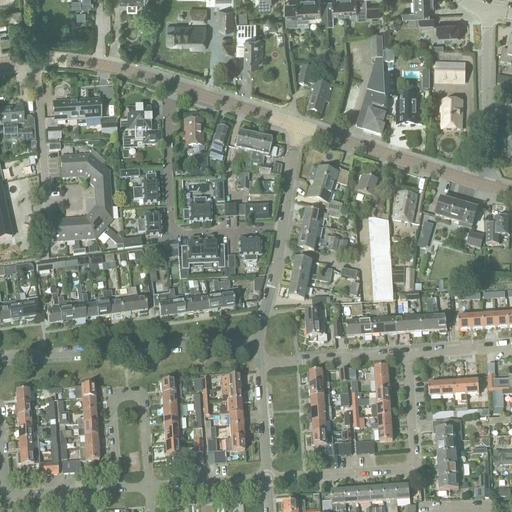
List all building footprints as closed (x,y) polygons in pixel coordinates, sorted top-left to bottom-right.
[(71,0),(72,0),(72,9),(76,8),(77,21),(86,20),(85,8),(93,8),(93,3),(91,3),(90,0),(71,0)] [(119,0),(120,2),(127,2),(127,4),(127,11),(130,11),(135,11),(137,11),(137,4),(140,2),(146,2),(145,0),(119,0)] [(214,0),(215,9),(220,9),(220,30),(233,30),(233,9),(236,9),(235,0),(214,0)] [(258,0),(259,10),(270,9),(269,0),(258,0)] [(309,17),(308,5),(308,0),(296,0),(296,4),(284,4),(284,14),(285,14),(286,27),(298,26),(298,23),(309,22),(309,17)] [(320,0),(308,0),(308,5),(309,17),(321,17),(321,27),(328,26),(326,2),(326,1),(321,1),(320,0)] [(345,15),(344,0),(332,0),(332,1),(326,1),(326,2),(328,26),(334,26),(333,16),(345,15)] [(344,0),(345,15),(357,15),(357,21),(379,20),(379,7),(366,8),(365,0),(344,0)] [(434,0),(425,0),(414,1),(414,12),(402,13),(402,19),(408,19),(416,18),(428,18),(428,12),(435,12),(434,0)] [(11,25),(22,24),(20,12),(10,13),(11,25)] [(190,23),(206,23),(206,14),(190,14),(190,23)] [(416,18),(408,19),(408,27),(416,26),(416,18)] [(393,21),(389,30),(397,33),(401,24),(393,21)] [(236,24),(236,46),(245,46),(245,54),(245,62),(245,66),(246,66),(255,66),(258,66),(258,59),(263,59),(263,49),(260,49),(260,40),(255,40),(255,33),(255,24),(236,24)] [(438,41),(460,40),(459,25),(438,26),(438,41)] [(205,50),(206,27),(175,27),(175,28),(168,28),(167,45),(191,45),(191,50),(205,50)] [(511,38),(509,51),(502,50),(500,63),(511,66),(511,63),(511,38)] [(384,83),(382,51),(382,39),(371,39),(372,61),(376,61),(367,91),(367,92),(356,127),(364,130),(364,132),(381,137),(384,128),(382,127),(386,114),(384,83)] [(393,53),(384,53),(384,63),(394,63),(393,53)] [(314,82),(311,82),(314,70),(302,67),(297,85),(309,88),(310,85),(313,86),(312,90),(314,91),(308,112),(321,116),(326,98),(329,99),(332,87),(314,82)] [(464,84),(465,67),(437,67),(436,83),(464,84)] [(385,99),(397,98),(395,75),(384,76),(385,99)] [(504,87),(506,80),(498,78),(497,85),(504,87)] [(421,103),(421,98),(402,98),(402,103),(397,103),(397,126),(417,126),(417,110),(421,110),(421,103)] [(78,121),(101,120),(100,101),(77,103),(78,121)] [(66,122),(78,121),(77,103),(53,104),(54,116),(55,129),(47,130),(47,141),(60,140),(59,129),(57,129),(57,122),(66,122)] [(462,132),(462,104),(441,103),(441,113),(442,113),(442,131),(462,132)] [(2,127),(24,126),(23,107),(15,107),(15,110),(1,111),(2,127)] [(142,109),(142,108),(135,108),(135,110),(127,110),(128,132),(142,132),(143,146),(161,146),(161,133),(151,133),(150,124),(151,123),(151,117),(150,117),(150,109),(142,109)] [(185,148),(204,147),(203,120),(184,121),(185,148)] [(222,152),(229,133),(218,129),(211,149),(222,152)] [(29,131),(20,131),(21,145),(31,144),(29,131)] [(243,152),(247,135),(239,133),(235,150),(238,151),(236,160),(241,161),(242,159),(243,152)] [(252,153),(255,136),(247,135),(243,152),(242,159),(251,161),(252,154),(252,153)] [(260,155),(263,138),(255,136),(252,153),(252,154),(251,161),(251,164),(260,166),(261,156),(260,155)] [(260,155),(261,156),(264,156),(264,157),(270,159),(273,148),(270,147),(272,140),(263,138),(260,155)] [(221,163),(224,154),(211,150),(208,158),(221,163)] [(75,179),(82,179),(90,157),(73,158),(75,179)] [(89,184),(103,168),(90,157),(82,179),(89,184)] [(197,175),(206,174),(205,157),(195,158),(197,175)] [(62,180),(75,179),(73,158),(61,159),(62,180)] [(273,168),(260,166),(259,174),(279,177),(281,166),(273,165),(273,168)] [(103,168),(89,184),(95,190),(96,197),(111,196),(109,174),(103,168)] [(337,174),(320,169),(313,189),(310,189),(307,198),(319,202),(317,208),(341,213),(345,194),(332,190),(334,184),(347,188),(349,174),(338,171),(337,174)] [(5,184),(16,184),(16,188),(20,188),(19,175),(10,175),(10,170),(5,170),(5,184)] [(120,180),(140,179),(139,171),(120,173),(120,180)] [(0,241),(11,239),(0,184),(0,183),(2,183),(0,173),(0,241)] [(247,191),(248,175),(238,175),(238,191),(247,191)] [(156,183),(155,176),(146,177),(146,184),(142,184),(142,190),(133,191),(134,201),(143,200),(143,206),(159,205),(158,183),(156,183)] [(367,218),(369,219),(388,222),(387,217),(382,215),(384,208),(382,208),(384,202),(376,199),(379,191),(375,190),(378,181),(366,177),(365,178),(362,176),(359,184),(357,183),(354,192),(374,199),(367,218)] [(186,180),(179,180),(179,192),(187,192),(186,180)] [(224,182),(214,182),(215,207),(224,207),(224,206),(225,206),(224,182)] [(261,194),(261,187),(261,183),(252,183),(252,194),(261,194)] [(411,224),(416,196),(398,193),(393,221),(411,224)] [(91,215),(107,228),(112,222),(111,200),(96,201),(97,208),(91,215)] [(211,223),(211,214),(211,207),(206,207),(206,200),(194,201),(194,208),(189,208),(189,212),(183,212),(184,222),(189,222),(189,224),(211,223)] [(453,223),(458,205),(440,200),(435,217),(453,223)] [(225,206),(224,206),(224,207),(224,218),(236,218),(236,205),(225,206)] [(458,205),(453,223),(473,228),(478,211),(458,205)] [(268,206),(245,207),(245,221),(269,220),(268,206)] [(303,224),(319,228),(321,221),(326,222),(327,216),(306,212),(303,224)] [(103,233),(107,228),(91,215),(86,221),(96,241),(96,240),(99,243),(106,235),(103,233)] [(162,238),(160,216),(144,217),(144,222),(137,222),(138,234),(145,234),(146,239),(162,238)] [(388,230),(388,222),(369,219),(369,227),(388,230)] [(509,237),(509,220),(496,220),(496,226),(486,226),(485,247),(499,247),(499,237),(509,237)] [(67,243),(79,242),(78,221),(65,222),(67,243)] [(79,242),(96,241),(86,221),(78,221),(79,242)] [(55,244),(67,243),(65,222),(53,223),(54,229),(47,229),(48,241),(54,241),(55,244)] [(317,241),(319,228),(303,224),(301,237),(317,241)] [(425,224),(422,232),(431,234),(433,226),(425,224)] [(388,237),(388,230),(369,227),(370,236),(388,237)] [(481,249),(484,238),(470,234),(467,245),(481,249)] [(388,244),(388,237),(370,236),(370,244),(388,244)] [(314,253),(317,241),(301,237),(298,250),(314,253)] [(123,241),(124,250),(142,248),(141,239),(123,241)] [(331,239),(331,243),(329,252),(336,253),(338,240),(331,239)] [(261,257),(261,244),(261,241),(239,242),(239,258),(244,258),(244,263),(256,262),(256,257),(261,257)] [(345,255),(347,243),(339,242),(337,253),(345,255)] [(203,255),(202,243),(187,244),(188,259),(182,259),(182,271),(188,271),(188,266),(203,265),(203,255)] [(218,258),(217,243),(202,243),(203,255),(203,261),(203,265),(218,265),(218,270),(224,270),(224,258),(218,258)] [(389,260),(389,252),(371,251),(371,260),(389,260)] [(148,265),(165,263),(165,255),(148,256),(148,265)] [(91,266),(103,265),(102,257),(89,259),(91,266)] [(76,260),(65,262),(66,269),(78,267),(76,260)] [(294,273),(309,276),(312,263),(296,260),(294,273)] [(390,268),(389,260),(371,260),(372,269),(390,268)] [(56,263),(57,270),(66,269),(65,262),(56,263)] [(37,274),(53,271),(52,264),(36,266),(37,274)] [(390,276),(390,268),(372,269),(372,276),(390,276)] [(324,279),(323,283),(330,285),(332,272),(325,270),(324,279)] [(355,279),(356,273),(341,270),(340,276),(355,279)] [(312,277),(309,276),(294,273),(291,285),(307,288),(311,289),(312,281),(312,277)] [(391,284),(390,276),(372,276),(373,284),(391,284)] [(413,293),(414,277),(405,277),(405,293),(413,293)] [(210,314),(222,312),(218,284),(215,284),(217,299),(208,300),(210,314)] [(218,284),(222,312),(234,310),(234,309),(240,309),(238,290),(230,291),(229,284),(220,286),(220,284),(218,284)] [(304,302),(307,288),(291,285),(289,298),(304,302)] [(86,322),(82,298),(81,287),(77,287),(80,309),(72,310),(74,324),(86,322)] [(131,291),(135,315),(148,313),(146,306),(151,305),(150,299),(138,301),(137,290),(131,291)] [(123,316),(135,315),(131,291),(128,292),(128,297),(120,298),(123,316)] [(123,316),(120,298),(114,299),(113,293),(107,294),(109,305),(111,318),(123,316)] [(173,319),(171,305),(170,296),(153,299),(154,310),(159,309),(160,321),(173,319)] [(11,323),(23,321),(19,297),(14,298),(16,309),(9,310),(11,323)] [(25,297),(19,297),(23,321),(28,320),(28,322),(34,321),(34,319),(36,319),(35,312),(38,311),(37,301),(25,302),(25,297)] [(98,320),(96,307),(89,308),(87,297),(82,298),(86,322),(98,320)] [(54,313),(47,314),(49,327),(61,325),(57,298),(52,299),(54,313)] [(324,299),(312,300),(313,307),(325,306),(325,299),(324,299)] [(0,324),(11,323),(9,310),(1,311),(0,300),(0,324)] [(63,300),(58,301),(61,325),(74,324),(70,304),(63,305),(63,300)] [(198,315),(210,314),(208,300),(196,302),(198,315)] [(185,317),(198,315),(196,302),(183,304),(185,317)] [(173,319),(185,317),(183,304),(171,305),(173,319)] [(98,320),(111,318),(109,305),(96,307),(98,320)] [(326,312),(325,306),(313,307),(313,313),(306,314),(306,326),(321,325),(321,313),(326,312)] [(421,320),(414,320),(414,313),(412,313),(411,313),(411,310),(408,311),(408,321),(409,335),(422,334),(421,320)] [(433,319),(434,333),(439,333),(439,334),(441,335),(446,335),(447,334),(447,332),(447,325),(452,325),(451,312),(446,313),(446,318),(439,319),(433,319)] [(496,329),(509,328),(508,315),(495,316),(496,329)] [(486,330),(496,329),(495,316),(485,317),(486,330)] [(473,331),(486,330),(485,317),(472,318),(473,331)] [(459,332),(473,331),(472,318),(458,319),(459,332)] [(422,334),(434,333),(433,319),(427,319),(421,320),(422,334)] [(397,336),(409,335),(408,321),(403,321),(396,322),(397,336)] [(372,337),(384,336),(383,322),(379,323),(371,323),(372,337)] [(384,336),(397,336),(396,322),(387,322),(383,322),(384,336)] [(360,338),(372,337),(371,323),(359,324),(360,338)] [(347,339),(360,338),(359,324),(346,325),(347,339)] [(321,325),(306,326),(307,339),(308,339),(309,345),(317,344),(327,343),(327,337),(325,337),(324,325),(321,325)] [(376,382),(389,381),(388,368),(370,369),(370,376),(366,376),(367,382),(376,382)] [(350,384),(350,379),(349,370),(339,371),(340,384),(350,384)] [(310,381),(310,386),(324,385),(323,373),(309,373),(309,375),(308,375),(309,381),(310,381)] [(495,376),(488,377),(489,394),(491,394),(502,393),(509,393),(509,390),(509,387),(495,387),(495,376)] [(222,379),(223,392),(242,391),(241,379),(239,379),(239,378),(222,379)] [(200,380),(200,385),(201,393),(208,393),(208,380),(200,380)] [(377,394),(390,393),(389,381),(376,382),(377,394)] [(162,396),(181,395),(180,382),(162,383),(162,396)] [(467,403),(466,396),(465,383),(452,384),(453,397),(461,397),(462,403),(467,403)] [(465,383),(466,396),(479,396),(478,383),(465,383)] [(441,398),(453,397),(452,384),(440,385),(441,398)] [(311,399),(324,398),(324,390),(328,390),(328,385),(324,385),(310,386),(311,399)] [(429,399),(441,398),(440,385),(428,386),(429,399)] [(82,401),(95,401),(95,388),(76,389),(77,402),(82,401)] [(241,403),(241,401),(242,401),(242,391),(223,392),(224,404),(228,404),(241,403)] [(17,406),(30,405),(29,392),(16,393),(17,406)] [(378,406),(391,406),(390,393),(377,394),(377,401),(370,401),(370,407),(378,406)] [(502,393),(491,394),(492,409),(502,408),(502,396),(502,393)] [(181,395),(162,396),(163,408),(176,407),(176,400),(181,400),(181,395)] [(352,396),(351,396),(351,408),(358,408),(357,401),(363,401),(362,395),(352,396)] [(312,411),(329,410),(328,398),(324,398),(311,399),(312,411)] [(83,414),(96,413),(95,401),(82,401),(83,414)] [(222,417),(229,416),(242,415),(241,403),(228,404),(228,408),(221,409),(222,417)] [(30,417),(30,415),(33,415),(32,405),(30,406),(30,405),(17,406),(17,410),(15,410),(15,416),(17,416),(17,418),(30,417)] [(378,419),(392,418),(391,406),(378,406),(378,419)] [(164,421),(177,420),(176,407),(163,408),(164,421)] [(313,423),(326,422),(326,417),(330,417),(329,410),(312,411),(313,423)] [(78,426),(97,425),(96,413),(83,414),(83,421),(77,421),(78,426)] [(229,429),(243,428),(242,415),(229,416),(229,429)] [(18,431),(31,430),(30,417),(17,418),(18,431)] [(372,432),(379,431),(392,430),(392,418),(378,419),(379,426),(371,426),(372,432)] [(178,432),(178,431),(180,431),(179,420),(177,420),(164,421),(164,433),(178,432)] [(313,436),(327,435),(326,422),(313,423),(313,436)] [(460,422),(445,423),(445,430),(435,431),(436,444),(462,443),(460,422)] [(84,438),(98,437),(97,425),(78,426),(78,432),(84,431),(84,438)] [(243,431),(243,428),(229,429),(230,441),(244,440),(243,437),(245,437),(244,431),(243,431)] [(19,442),(32,442),(32,434),(38,433),(38,429),(31,430),(18,431),(19,442)] [(392,430),(379,431),(380,444),(393,443),(392,430)] [(165,445),(178,445),(178,432),(164,433),(165,445)] [(327,435),(313,436),(314,448),(328,447),(327,435)] [(80,451),(98,450),(98,437),(84,438),(84,445),(80,445),(80,451)] [(244,440),(230,441),(226,442),(227,454),(244,453),(244,440)] [(20,455),(33,454),(32,442),(19,442),(20,455)] [(437,456),(457,455),(456,443),(436,444),(437,456)] [(178,445),(165,445),(166,458),(179,457),(179,456),(184,456),(183,449),(184,449),(184,444),(178,445)] [(98,450),(80,451),(81,463),(99,462),(98,450)] [(33,454),(20,455),(21,467),(38,466),(38,454),(33,454)] [(438,468),(457,467),(457,455),(437,456),(438,468)] [(439,480),(463,478),(462,466),(457,467),(438,468),(439,480)] [(463,478),(439,480),(439,492),(459,491),(458,484),(464,484),(463,478)] [(490,478),(479,478),(480,491),(480,499),(485,499),(491,499),(490,478)] [(395,489),(396,502),(410,501),(409,488),(395,489)] [(370,504),(384,503),(383,489),(369,490),(370,504)] [(396,511),(396,502),(395,489),(383,489),(384,503),(391,503),(391,506),(388,506),(388,511),(396,511)] [(358,505),(370,504),(369,490),(357,491),(358,505)] [(344,506),(358,505),(357,491),(343,492),(344,506)] [(344,511),(344,506),(343,492),(332,493),(332,503),(322,503),(323,511),(344,511)] [(284,510),(284,511),(305,511),(304,503),(284,504),(284,505),(283,505),(283,510),(284,510)]
